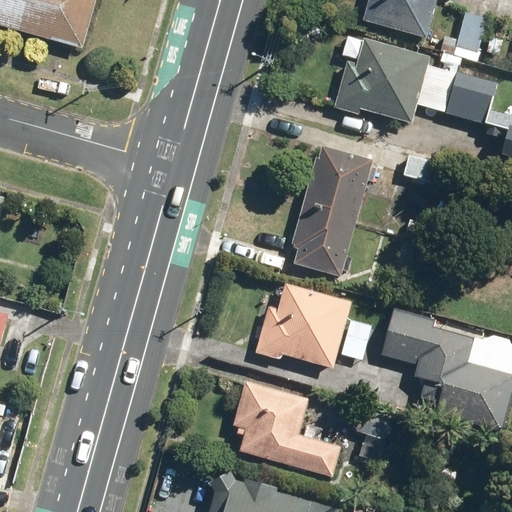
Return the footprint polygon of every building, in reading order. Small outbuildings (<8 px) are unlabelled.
[(0,0),(0,25),(84,49),(97,0),(0,0)] [(370,0),(365,22),(428,39),(438,0),(370,0)] [(487,18),(466,12),(456,46),(478,52),(487,18)] [(431,57),(366,39),(358,64),(349,61),(335,108),(360,115),(362,109),(411,124),(431,57)] [(511,114),(511,115),(491,109),(498,82),(458,71),(446,113),(509,130),(499,166),(511,169),(511,114)] [(374,160),(324,147),(321,158),(318,158),(294,249),(299,250),(295,265),(342,278),(374,160)] [(444,162),(410,154),(404,175),(439,184),(444,162)] [(334,369),(353,304),(287,285),(280,310),(270,307),(256,353),(281,361),(283,355),(334,369)] [(511,371),(473,361),(479,341),(435,329),(437,322),(395,310),(382,356),(418,366),(415,377),(425,380),(420,399),(439,404),(436,414),(503,432),(511,398),(511,371)] [(0,348),(1,349),(10,315),(0,312),(0,348)] [(373,327),(351,321),(342,356),(363,362),(373,327)] [(247,382),(235,426),(247,429),(241,453),(334,478),(343,448),(301,436),(311,399),(247,382)] [(394,415),(360,406),(353,431),(367,435),(361,458),(381,464),(394,415)] [(340,511),(341,511),(222,476),(210,511),(340,511)]
